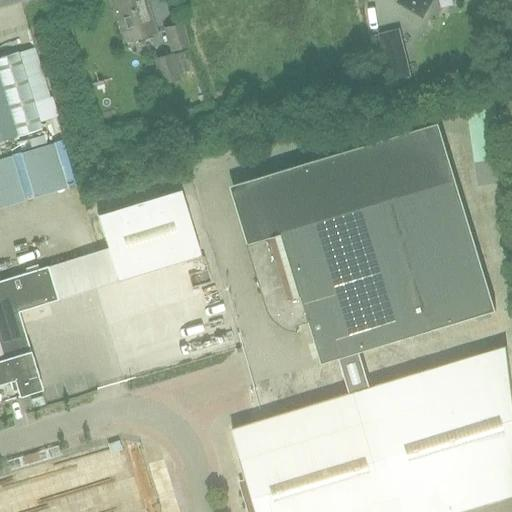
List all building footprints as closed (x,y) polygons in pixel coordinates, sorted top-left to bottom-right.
[(111,0),(124,41),(156,32),(146,0),(111,0)] [(396,0),(396,1),(419,15),(428,0),(396,0)] [(171,51),(188,46),(181,23),(164,28),(171,51)] [(410,75),(399,31),(381,35),(392,80),(410,75)] [(18,51),(0,56),(0,141),(18,136),(42,128),(18,51)] [(183,52),(173,55),(172,53),(153,59),(160,85),(180,79),(178,74),(189,71),(183,52)] [(477,104),(480,156),(496,156),(494,103),(477,104)] [(310,321),(322,363),(439,327),(495,311),(438,123),(265,175),(283,232),(248,243),(267,305),(271,315),(279,323),(288,328),(299,330),(299,329),(297,324),(310,321)] [(70,139),(0,157),(0,206),(82,185),(70,139)] [(98,215),(108,248),(118,280),(201,255),(181,189),(98,215)] [(18,311),(54,300),(44,267),(0,280),(0,401),(42,389),(18,311)] [(453,511),(511,494),(511,391),(506,346),(367,388),(363,374),(305,392),(310,405),(232,429),(247,479),(240,481),(249,511),(453,511)] [(172,511),(161,473),(63,501),(58,483),(38,489),(36,479),(0,489),(0,511),(172,511)]
